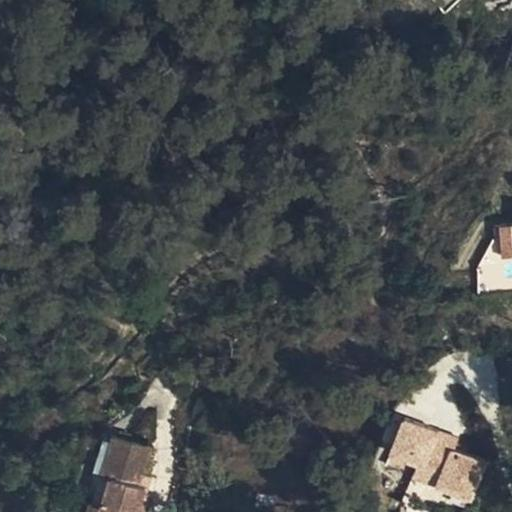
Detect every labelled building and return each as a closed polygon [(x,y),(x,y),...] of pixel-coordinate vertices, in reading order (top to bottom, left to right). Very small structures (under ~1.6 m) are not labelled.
[(500,247),(511,246),(511,213),(497,215),(500,247)] [(405,418),(389,452),(446,449),(433,442),(437,431),(405,418)] [(446,449),(454,448),(457,440),(437,431),(433,442),(446,449)] [(87,511),(139,511),(142,503),(135,499),(139,485),(132,483),(142,442),(110,435),(98,474),(107,478),(99,507),(90,504),(87,511)] [(446,449),(389,452),(384,464),(411,476),(418,463),(441,472),(435,487),(469,501),(485,466),(452,452),(446,449)] [(418,463),(411,476),(435,487),(441,472),(418,463)]
